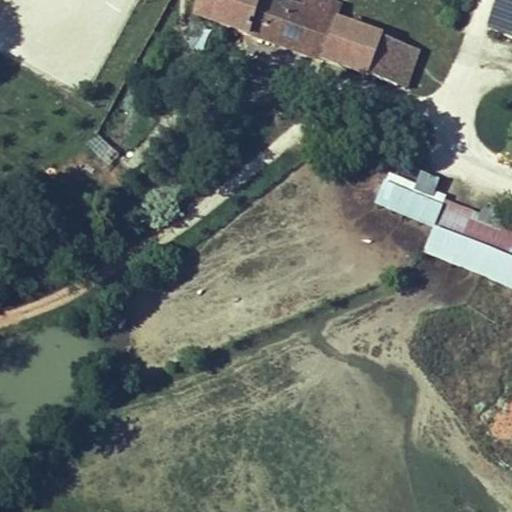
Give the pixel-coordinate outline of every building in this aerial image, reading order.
[(511,0),(509,0),(493,51),(511,58),(511,0)] [(243,28),(238,63),(264,71),(404,115),(419,70),(344,46),(268,21),(244,14),(243,28)] [(238,63),(243,28),(213,17),(198,67),(234,77),(238,63)] [(323,26),(319,38),(344,46),(349,31),(326,24),(323,26)] [(419,70),(404,115),(413,119),(429,74),(419,70)] [(449,208),(433,203),(429,216),(401,204),(391,233),(446,255),(439,273),(511,300),(511,234),(503,231),(495,240),(444,221),(449,208)]
